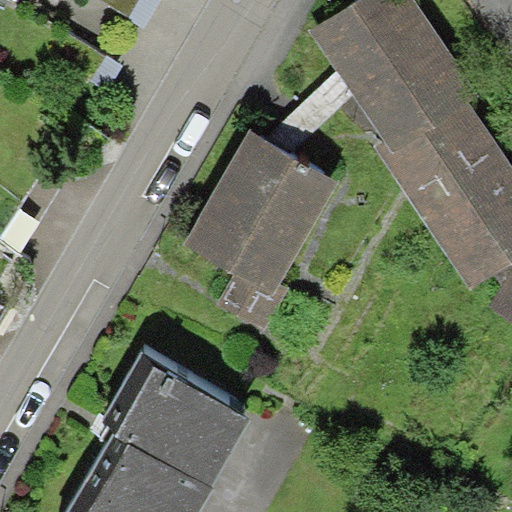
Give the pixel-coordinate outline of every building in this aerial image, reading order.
[(395,0),(347,0),(303,31),(377,140),(373,143),(467,281),(511,250),(511,187),(453,102),(461,97),(395,0)] [(319,76),(274,121),(294,140),(338,96),(319,76)] [(226,266),(207,297),(254,324),(275,288),(265,282),(328,174),(242,124),(176,237),(226,266)] [(511,263),(484,309),(511,326),(511,263)] [(58,511),(186,511),(243,403),(143,351),(58,511)]
